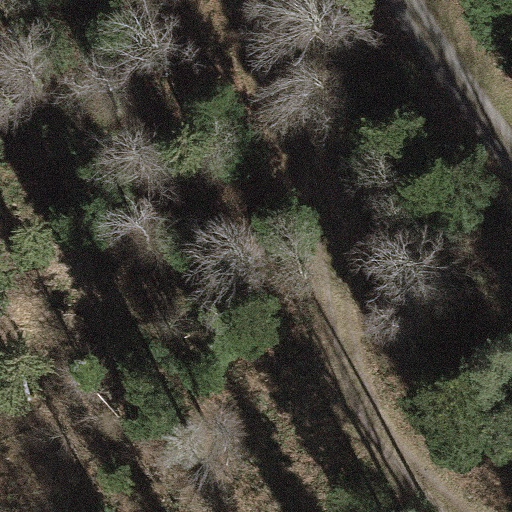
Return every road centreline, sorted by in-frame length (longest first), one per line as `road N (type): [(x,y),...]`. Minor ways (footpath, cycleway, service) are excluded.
road 1 (track): [(465,511),(397,464),(349,358),(312,191),(244,0)]
road 2 (track): [(511,168),(428,71),(401,0)]
